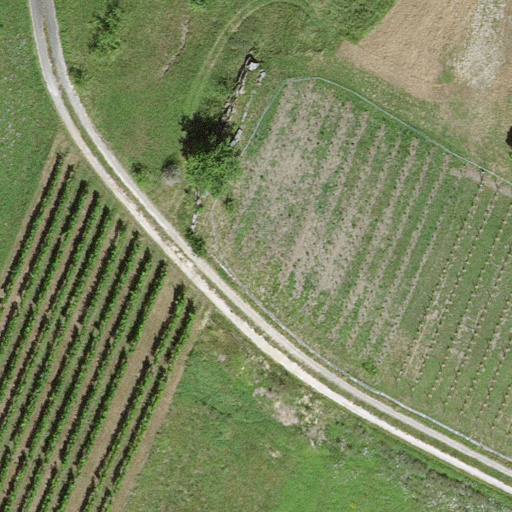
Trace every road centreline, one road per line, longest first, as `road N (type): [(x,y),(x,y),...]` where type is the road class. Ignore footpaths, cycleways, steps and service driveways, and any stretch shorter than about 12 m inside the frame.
road 1 (track): [(33,0),(47,79),(108,180),(249,325),(364,412),(511,484)]
road 2 (track): [(183,256),(156,150),(172,124),(186,0)]
